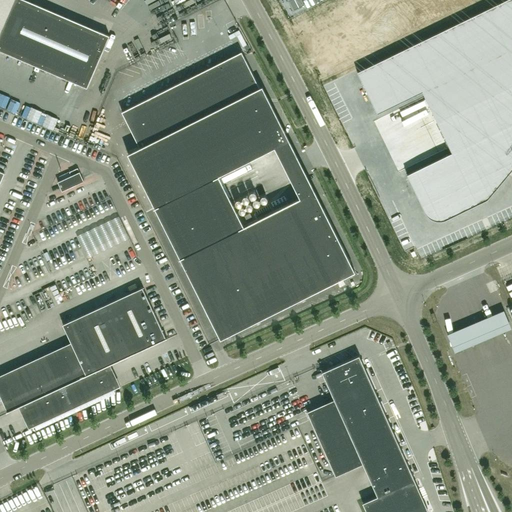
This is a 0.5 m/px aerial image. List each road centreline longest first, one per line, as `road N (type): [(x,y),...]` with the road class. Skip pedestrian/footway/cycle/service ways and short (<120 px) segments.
road 1 (unclassified): [(0,479),(399,294)]
road 2 (unclassified): [(399,294),(250,0)]
road 3 (unknown): [(474,260),(393,97),(374,104)]
road 4 (unknown): [(85,504),(190,458),(175,424),(214,406)]
road 5 (unknown): [(300,369),(350,347),(373,351),(414,446)]
road 6 (unclassified): [(461,443),(399,294)]
road 7 (unknown): [(150,511),(296,446)]
road 8 (unknown): [(51,454),(66,471),(175,424)]
road 9 (unclassified): [(399,294),(511,243)]
